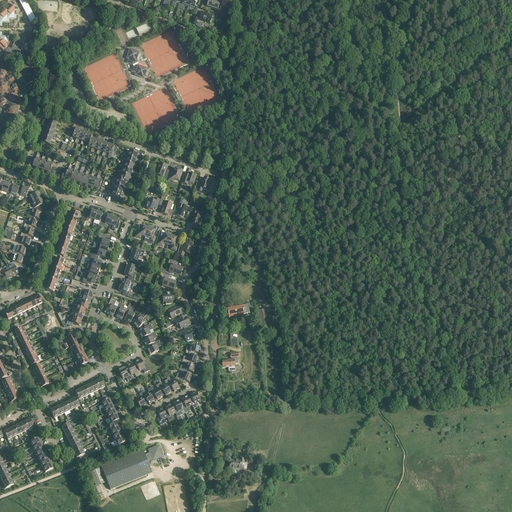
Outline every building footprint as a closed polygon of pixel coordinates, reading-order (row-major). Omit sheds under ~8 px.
[(180,3),(179,4),(178,9),(183,10),(185,6),(188,7),(190,0),(183,0),(183,4),(180,3)] [(190,0),(188,7),(186,12),(189,12),(191,8),(194,9),(196,0),(190,0)] [(223,5),(224,1),(220,0),(213,0),(214,1),(209,0),(208,0),(207,7),(217,10),(220,4),(223,5)] [(7,40),(9,40),(9,37),(1,36),(1,33),(0,32),(0,26),(2,26),(2,23),(9,23),(9,19),(16,19),(16,16),(14,16),(14,8),(11,5),(5,10),(4,8),(0,11),(0,47),(3,51),(4,51),(5,51),(6,52),(5,54),(18,61),(22,55),(19,53),(23,47),(14,43),(11,49),(7,47),(7,40)] [(212,16),(201,12),(199,19),(209,23),(212,16)] [(144,78),(147,69),(138,66),(139,64),(138,62),(136,62),(139,53),(130,50),(127,59),(129,59),(127,63),(132,65),(133,67),(132,72),(136,73),(135,75),(144,78)] [(20,81),(23,79),(27,86),(37,80),(28,64),(17,71),(22,78),(19,80),(20,81)] [(14,114),(16,115),(18,109),(20,108),(19,105),(16,107),(11,105),(10,103),(11,103),(12,101),(14,100),(16,101),(17,97),(16,94),(19,92),(20,89),(18,88),(17,85),(18,84),(17,83),(19,82),(19,81),(19,80),(18,79),(16,80),(15,79),(14,79),(13,76),(14,74),(10,73),(7,75),(5,71),(1,70),(1,72),(0,72),(0,106),(2,108),(3,106),(5,105),(7,105),(8,106),(6,111),(4,113),(5,116),(8,114),(13,116),(14,115),(14,114)] [(45,125),(47,126),(56,128),(57,125),(61,127),(61,124),(57,123),(49,120),(48,124),(46,123),(45,125)] [(45,131),(54,134),(55,131),(58,132),(59,130),(56,128),(47,126),(46,129),(44,129),(43,131),(45,132),(45,131)] [(78,129),(76,128),(72,138),(76,139),(75,143),(77,143),(78,140),(81,131),(78,130),(78,129)] [(81,131),(78,140),(82,141),(80,145),(83,146),(84,142),(87,134),(87,133),(83,132),(84,131),(82,130),(81,131)] [(42,134),(41,137),(43,137),(55,141),(57,137),(59,138),(61,137),(54,134),(45,131),(45,132),(44,135),(42,134)] [(93,136),(89,134),(90,133),(87,132),(87,133),(87,134),(84,142),(87,143),(86,147),(88,148),(92,137),(93,136)] [(43,137),(42,141),(40,140),(39,142),(50,146),(51,142),(55,144),(55,141),(43,137)] [(97,141),(93,140),(94,138),(92,137),(88,148),(91,149),(90,152),(93,153),(94,150),(97,141)] [(97,141),(94,150),(97,151),(96,154),(99,155),(100,152),(103,143),(102,143),(99,142),(100,140),(97,139),(97,141)] [(108,145),(105,144),(105,142),(103,141),(102,143),(103,143),(100,152),(103,153),(102,156),(104,157),(105,154),(108,145)] [(108,145),(105,154),(109,155),(107,158),(110,159),(111,156),(114,147),(110,146),(111,144),(109,143),(108,145)] [(127,157),(136,160),(137,157),(139,157),(140,155),(129,151),(128,155),(124,154),(124,156),(127,157)] [(38,171),(38,169),(41,161),(38,159),(39,156),(40,154),(37,153),(35,159),(32,167),(36,168),(35,170),(38,171)] [(42,157),(41,161),(38,169),(42,170),(41,172),(43,173),(44,171),(47,163),(44,161),(45,158),(42,157)] [(137,163),(138,161),(136,160),(127,157),(126,161),(122,159),(122,162),(125,163),(134,166),(135,163),(137,163)] [(44,171),(47,172),(47,174),(52,176),(55,169),(51,168),(53,165),(49,163),(51,160),(48,159),(47,163),(44,171)] [(123,169),(132,172),(132,171),(133,168),(135,169),(136,166),(134,166),(125,163),(124,166),(120,165),(120,167),(123,169)] [(155,175),(163,177),(162,179),(166,181),(169,174),(165,172),(167,166),(159,163),(155,175)] [(71,180),(73,172),(70,171),(71,167),(69,166),(68,170),(67,173),(63,172),(61,179),(64,180),(65,178),(68,179),(68,181),(70,182),(71,180)] [(75,168),(73,172),(71,180),(74,181),(73,183),(76,184),(76,182),(79,174),(76,173),(77,169),(75,168)] [(133,174),(134,172),(132,171),(132,172),(123,169),(122,172),(119,171),(118,173),(121,174),(130,177),(131,174),(133,174)] [(168,181),(173,182),(174,180),(179,182),(183,171),(175,169),(173,175),(170,173),(168,181)] [(76,182),(80,183),(79,185),(81,186),(82,184),(85,176),(81,175),(83,170),(80,170),(79,174),(76,182)] [(88,186),(90,178),(88,177),(89,173),(86,172),(85,176),(82,184),(85,185),(85,187),(87,188),(88,186)] [(188,183),(193,185),(196,176),(189,173),(188,176),(184,175),(181,183),(187,185),(188,183)] [(92,174),(90,178),(88,186),(91,187),(90,189),(93,190),(93,188),(96,180),(93,178),(94,175),(92,174)] [(117,179),(127,183),(128,183),(129,180),(131,180),(132,178),(130,177),(121,174),(120,178),(117,176),(116,179),(117,179)] [(96,180),(93,188),(97,189),(96,191),(98,192),(102,182),(99,180),(100,177),(97,176),(96,180)] [(203,189),(208,191),(209,187),(211,181),(204,178),(202,184),(199,183),(196,190),(201,192),(202,189),(203,189)] [(112,184),(115,185),(124,188),(125,184),(127,185),(127,183),(117,179),(116,183),(112,181),(112,184)] [(0,193),(0,194),(1,192),(7,194),(9,189),(10,184),(4,182),(2,187),(0,185),(0,193)] [(18,190),(19,187),(13,185),(11,190),(9,189),(7,194),(6,195),(6,196),(6,198),(9,199),(9,198),(12,196),(16,197),(18,190)] [(110,187),(109,189),(113,191),(122,193),(123,190),(125,191),(125,188),(124,188),(115,185),(114,188),(110,187)] [(18,190),(16,197),(19,198),(19,196),(26,198),(29,190),(29,189),(23,187),(21,191),(18,190)] [(32,191),(29,190),(26,198),(27,198),(29,197),(31,203),(41,198),(38,193),(33,195),(32,191)] [(108,193),(108,195),(111,196),(114,197),(120,199),(121,196),(123,196),(123,194),(122,193),(113,191),(112,194),(108,193)] [(162,196),(161,200),(164,202),(161,213),(168,215),(169,214),(172,215),(173,211),(170,210),(172,204),(165,202),(166,198),(162,196)] [(32,210),(40,213),(41,210),(39,206),(43,204),(41,198),(31,203),(34,208),(32,209),(32,210)] [(155,205),(158,206),(160,200),(154,199),(154,200),(146,198),(145,202),(146,203),(145,208),(153,211),(155,205)] [(179,206),(176,215),(183,218),(184,215),(184,213),(184,212),(186,213),(188,209),(186,208),(181,206),(183,201),(178,199),(176,205),(179,206)] [(26,218),(28,219),(33,221),(34,218),(39,219),(41,213),(40,213),(32,210),(30,216),(28,215),(26,218)] [(87,217),(86,221),(87,222),(87,220),(89,221),(89,219),(95,220),(97,213),(92,211),(90,210),(87,217)] [(70,211),(68,217),(76,220),(78,214),(70,211)] [(193,218),(191,224),(200,227),(202,221),(199,220),(200,218),(197,216),(198,213),(192,211),(190,217),(193,218)] [(97,213),(95,220),(94,224),(101,226),(102,225),(104,219),(101,219),(102,215),(97,213)] [(104,219),(102,225),(101,226),(107,228),(108,225),(110,226),(113,218),(107,216),(106,220),(104,219)] [(67,222),(75,225),(76,220),(68,217),(67,222)] [(110,226),(112,227),(112,229),(114,230),(115,228),(118,228),(119,225),(118,224),(119,222),(117,222),(118,220),(113,218),(110,226)] [(25,224),(23,228),(25,228),(30,230),(31,227),(36,229),(38,222),(33,221),(28,219),(26,225),(25,224)] [(67,222),(65,228),(73,231),(75,225),(67,222)] [(141,236),(145,238),(148,229),(146,228),(147,227),(143,226),(143,227),(142,227),(140,232),(137,231),(135,237),(140,239),(141,236)] [(22,238),(27,239),(28,236),(33,238),(35,232),(30,230),(25,228),(23,234),(21,233),(20,237),(22,238)] [(63,233),(71,236),(73,231),(65,228),(63,233)] [(150,229),(148,229),(145,238),(144,241),(148,242),(153,244),(155,238),(152,237),(153,234),(154,234),(155,231),(154,231),(154,229),(151,228),(150,229)] [(63,233),(61,239),(69,241),(71,236),(63,233)] [(163,244),(167,246),(171,236),(169,236),(169,235),(165,233),(165,234),(164,234),(162,240),(159,239),(157,245),(162,247),(163,244)] [(97,244),(108,248),(110,243),(104,241),(105,238),(103,237),(99,236),(97,244)] [(172,237),(171,236),(167,246),(172,247),(171,250),(176,251),(178,245),(175,244),(177,239),(176,238),(177,237),(173,236),(172,237)] [(22,238),(20,244),(30,247),(32,241),(29,240),(27,239),(22,238)] [(61,239),(59,244),(67,247),(69,241),(61,239)] [(183,257),(185,253),(189,255),(193,244),(186,242),(184,247),(181,245),(178,255),(183,257)] [(59,244),(57,250),(65,252),(67,247),(59,244)] [(97,244),(95,249),(99,250),(107,253),(108,248),(97,244)] [(20,254),(19,254),(24,256),(27,250),(17,246),(15,252),(20,254)] [(135,247),(134,250),(133,250),(131,255),(139,257),(143,259),(145,251),(135,247)] [(65,252),(57,250),(55,255),(63,258),(65,252)] [(99,256),(105,258),(107,253),(99,250),(97,255),(93,254),(92,256),(92,257),(97,258),(98,259),(99,256)] [(13,262),(14,263),(14,262),(20,265),(21,265),(24,256),(19,254),(20,254),(15,252),(13,251),(11,257),(13,257),(12,262),(13,262)] [(143,259),(139,257),(131,255),(129,260),(134,262),(133,264),(139,266),(140,266),(143,259)] [(96,261),(97,258),(92,257),(92,256),(91,256),(88,264),(89,265),(92,265),(100,268),(102,263),(96,261)] [(57,258),(55,263),(63,266),(65,260),(57,258)] [(177,266),(178,262),(170,259),(168,263),(171,264),(169,272),(180,276),(183,268),(177,266)] [(11,266),(8,268),(13,277),(18,274),(16,269),(20,267),(20,265),(14,262),(14,263),(13,262),(12,263),(10,264),(11,266)] [(61,271),(63,266),(55,263),(53,269),(61,271)] [(138,269),(139,266),(133,264),(132,267),(127,265),(126,270),(133,273),(135,268),(138,269)] [(100,268),(92,265),(89,265),(88,270),(91,271),(98,273),(100,268)] [(1,269),(0,270),(0,276),(1,277),(4,275),(7,280),(13,277),(8,268),(3,271),(2,269),(1,269)] [(53,269),(51,274),(59,277),(61,271),(53,269)] [(86,275),(89,276),(96,278),(98,273),(91,271),(88,270),(86,275)] [(128,277),(128,280),(134,282),(136,274),(133,273),(126,270),(124,276),(128,277)] [(51,274),(49,280),(57,282),(59,277),(51,274)] [(95,284),(96,278),(89,276),(86,275),(85,274),(82,282),(88,284),(89,282),(95,284)] [(169,279),(170,276),(163,274),(162,277),(165,278),(162,286),(173,290),(176,282),(169,279)] [(49,280),(48,285),(56,288),(57,282),(49,280)] [(135,282),(134,282),(128,280),(127,282),(122,281),(120,286),(131,289),(132,290),(135,282)] [(46,291),(54,293),(56,288),(48,285),(46,291)] [(129,295),(131,289),(120,286),(119,291),(123,293),(122,295),(128,297),(129,295)] [(81,290),(79,296),(81,296),(83,297),(91,300),(92,296),(92,294),(85,292),(83,291),(81,290)] [(162,295),(163,305),(174,304),(173,294),(170,295),(170,294),(167,294),(167,295),(162,295)] [(38,295),(33,298),(37,306),(42,304),(38,295)] [(77,301),(81,302),(88,305),(89,303),(90,304),(91,300),(83,297),(81,296),(79,296),(77,301)] [(37,306),(33,298),(28,300),(32,309),(37,306)] [(113,317),(116,310),(119,305),(115,304),(117,301),(111,299),(107,307),(110,309),(107,314),(113,317)] [(32,309),(28,300),(23,302),(27,311),(32,309)] [(76,307),(77,307),(79,308),(85,310),(87,311),(89,307),(88,307),(88,305),(81,302),(77,301),(76,307)] [(18,305),(22,313),(27,311),(23,302),(18,305)] [(125,313),(126,311),(127,309),(124,308),(125,306),(119,303),(119,305),(116,310),(119,311),(116,318),(121,320),(125,313)] [(170,308),(171,311),(168,312),(172,319),(184,313),(179,304),(170,308)] [(250,313),(248,304),(243,306),(242,305),(234,307),(233,306),(231,307),(226,308),(229,318),(250,313)] [(13,307),(17,316),(22,313),(18,305),(13,307)] [(72,311),(75,312),(82,315),(83,313),(84,314),(85,310),(79,308),(77,307),(76,307),(74,306),(72,311)] [(132,313),(134,309),(128,306),(127,309),(126,311),(125,313),(128,314),(124,321),(130,324),(135,315),(132,313)] [(9,310),(13,318),(17,316),(13,307),(9,310)] [(13,318),(9,310),(4,312),(6,317),(4,318),(6,324),(9,322),(8,320),(13,318)] [(257,311),(261,333),(270,331),(266,310),(257,311)] [(142,320),(147,315),(143,311),(137,318),(139,320),(133,325),(138,329),(145,322),(142,320)] [(75,312),(73,318),(81,321),(83,317),(82,317),(82,315),(75,312)] [(183,317),(173,322),(175,327),(179,325),(181,330),(184,328),(184,329),(189,327),(189,326),(190,325),(189,325),(190,324),(189,321),(187,321),(186,318),(184,319),(183,317)] [(80,325),(81,321),(73,318),(72,323),(67,322),(66,325),(72,326),(73,324),(79,326),(79,324),(80,325)] [(142,339),(148,336),(150,335),(149,332),(153,330),(151,324),(144,327),(145,330),(139,333),(142,339)] [(14,332),(17,337),(25,333),(23,328),(14,332)] [(193,338),(195,337),(192,330),(187,333),(185,330),(178,334),(179,337),(183,335),(186,342),(187,341),(188,343),(194,341),(193,338)] [(25,333),(17,337),(19,342),(28,338),(25,333)] [(146,348),(152,344),(155,343),(153,340),(157,338),(155,333),(150,335),(148,336),(149,339),(143,342),(146,348)] [(66,343),(75,339),(72,334),(64,338),(66,343)] [(19,342),(22,347),(30,343),(28,338),(19,342)] [(69,348),(77,344),(75,339),(66,343),(63,345),(66,350),(69,348)] [(155,343),(152,344),(153,347),(147,350),(150,356),(159,352),(157,348),(161,346),(159,341),(155,343)] [(30,343),(22,347),(24,352),(32,348),(30,343)] [(79,349),(77,344),(69,348),(71,353),(72,353),(73,352),(79,349)] [(190,349),(186,348),(185,354),(189,355),(193,357),(194,353),(199,354),(201,348),(191,346),(190,349)] [(24,352),(26,357),(35,352),(32,348),(24,352)] [(73,352),(72,353),(74,358),(84,353),(82,348),(79,349),(73,352)] [(35,352),(26,357),(29,361),(37,357),(35,352)] [(76,363),(78,362),(87,358),(84,353),(74,358),(76,363)] [(234,364),(238,364),(237,358),(239,358),(239,353),(230,353),(230,358),(231,358),(231,361),(222,361),(223,368),(228,368),(228,371),(235,371),(234,368),(234,364)] [(189,355),(188,358),(184,357),(183,361),(180,359),(179,361),(189,365),(190,362),(196,364),(198,358),(193,357),(189,355)] [(31,366),(40,362),(37,357),(29,361),(31,366)] [(76,363),(74,363),(77,368),(78,371),(87,367),(86,364),(87,364),(89,363),(87,358),(78,362),(76,363)] [(139,372),(140,372),(143,370),(144,374),(150,371),(147,365),(144,366),(141,360),(135,363),(138,369),(139,372)] [(131,376),(134,374),(136,378),(141,375),(140,372),(139,372),(138,369),(135,370),(132,364),(126,367),(129,373),(130,373),(131,376)] [(186,364),(185,367),(181,366),(179,371),(186,374),(187,371),(193,373),(195,367),(186,364)] [(33,374),(41,370),(39,365),(30,369),(33,374)] [(123,380),(126,378),(128,382),(133,379),(131,376),(130,373),(129,373),(127,374),(124,368),(118,371),(123,380)] [(33,374),(35,379),(44,375),(41,370),(33,374)] [(183,373),(181,376),(178,374),(175,379),(182,382),(183,380),(187,382),(189,383),(192,377),(183,373)] [(44,375),(35,379),(38,384),(46,380),(44,375)] [(98,381),(96,382),(100,390),(105,388),(100,378),(98,379),(98,381)] [(13,384),(10,379),(2,383),(4,388),(13,384)] [(174,381),(171,382),(169,379),(164,382),(166,385),(168,388),(170,387),(172,390),(174,392),(179,389),(174,381)] [(46,380),(38,384),(40,389),(46,386),(47,389),(52,386),(51,383),(48,385),(46,380)] [(94,393),(100,390),(96,382),(93,384),(92,382),(90,383),(94,393)] [(89,395),(94,393),(90,383),(87,384),(88,386),(85,387),(89,395)] [(166,385),(163,386),(161,383),(156,386),(157,389),(162,397),(165,395),(166,397),(171,393),(168,388),(166,385)] [(13,384),(4,388),(6,393),(15,389),(13,384)] [(84,398),(89,395),(85,387),(83,389),(82,387),(79,388),(84,398)] [(154,395),(157,401),(163,397),(162,397),(157,389),(155,391),(152,387),(149,389),(148,388),(146,389),(149,393),(151,396),(154,395)] [(77,389),(78,391),(75,392),(79,400),(84,398),(79,388),(77,389)] [(6,393),(9,398),(17,394),(15,389),(6,393)] [(149,393),(146,395),(144,391),(139,395),(141,397),(145,405),(148,403),(149,405),(154,401),(151,396),(149,393)] [(194,410),(198,408),(199,407),(197,403),(200,402),(196,393),(190,396),(191,398),(188,399),(192,406),(194,410)] [(15,401),(20,399),(17,394),(9,398),(11,403),(9,404),(11,406),(16,404),(15,401)] [(141,397),(140,398),(138,399),(136,395),(131,399),(135,405),(137,403),(140,409),(146,406),(145,405),(141,397)] [(185,406),(182,407),(183,410),(185,414),(191,411),(189,407),(192,406),(188,399),(187,397),(182,400),(185,406)] [(76,399),(73,400),(72,398),(70,400),(74,409),(80,406),(76,399)] [(67,401),(68,402),(65,404),(69,412),(74,409),(70,400),(67,401)] [(110,403),(109,400),(101,404),(104,409),(113,404),(112,402),(110,403)] [(174,411),(175,414),(177,418),(182,415),(181,412),(183,410),(182,407),(179,401),(173,404),(176,410),(174,411)] [(63,405),(62,403),(59,405),(64,414),(69,412),(65,404),(63,405)] [(104,409),(102,409),(105,415),(106,414),(114,410),(113,407),(114,406),(113,404),(104,409)] [(55,409),(59,417),(64,414),(59,405),(57,406),(58,407),(55,409)] [(175,414),(174,411),(172,408),(171,405),(165,408),(168,414),(165,416),(167,418),(168,422),(174,419),(172,416),(175,414)] [(54,419),(59,417),(55,409),(53,410),(52,408),(47,410),(49,416),(52,415),(54,419)] [(164,420),(167,418),(165,416),(162,409),(157,412),(160,418),(157,420),(160,426),(166,424),(164,420)] [(106,414),(109,419),(118,414),(117,412),(116,413),(114,410),(106,414)] [(111,424),(117,421),(119,420),(118,418),(119,417),(118,414),(109,419),(111,424)] [(33,428),(32,424),(35,422),(32,416),(27,419),(28,421),(24,423),(28,430),(33,428)] [(111,424),(108,426),(110,431),(118,427),(117,425),(118,424),(117,421),(111,424)] [(24,423),(22,424),(21,422),(18,424),(23,433),(28,430),(24,423)] [(17,426),(14,428),(18,436),(23,433),(18,424),(16,425),(17,426)] [(72,429),(69,424),(60,429),(61,431),(62,431),(64,433),(72,429)] [(10,427),(8,429),(13,438),(18,436),(14,428),(11,429),(10,427)] [(121,429),(119,430),(118,427),(110,431),(113,436),(122,432),(121,429)] [(7,431),(4,433),(8,441),(13,438),(8,429),(6,430),(7,431)] [(65,436),(64,437),(65,439),(74,435),(72,429),(64,433),(65,436)] [(122,435),(123,434),(122,432),(113,436),(115,441),(123,438),(122,435)] [(66,442),(67,441),(69,444),(77,440),(74,435),(65,439),(66,442)] [(123,438),(115,441),(118,447),(127,442),(126,439),(124,440),(123,438)] [(30,442),(32,448),(42,443),(41,441),(39,441),(38,439),(30,442)] [(70,446),(69,447),(70,450),(79,445),(77,440),(69,444),(70,446)] [(32,448),(35,453),(43,449),(41,446),(43,445),(42,443),(32,448)] [(74,454),(82,450),(79,445),(70,450),(71,452),(72,451),(74,454)] [(106,479),(110,490),(152,473),(148,462),(152,460),(153,461),(164,457),(159,446),(148,450),(150,454),(145,456),(143,450),(101,467),(105,476),(103,477),(104,480),(106,479)] [(44,452),(43,449),(35,453),(37,458),(47,453),(46,451),(44,452)] [(84,455),(83,452),(82,450),(74,454),(75,456),(74,457),(76,462),(82,459),(81,457),(84,455)] [(46,456),(48,456),(47,453),(37,458),(40,463),(48,459),(46,456)] [(239,470),(244,471),(244,464),(246,464),(247,456),(238,455),(238,459),(235,459),(235,461),(229,460),(228,469),(232,470),(232,474),(239,475),(239,470)] [(49,462),(48,459),(40,463),(43,468),(52,464),(51,461),(49,462)] [(43,468),(45,472),(45,473),(53,469),(51,467),(53,466),(52,464),(43,468)] [(90,472),(95,484),(104,481),(104,480),(103,477),(99,469),(90,472)] [(0,479),(8,475),(6,470),(0,472),(0,479)] [(0,482),(2,481),(3,484),(11,480),(8,475),(0,479),(0,482)] [(3,488),(4,490),(13,486),(11,480),(3,484),(4,487),(3,488)]
